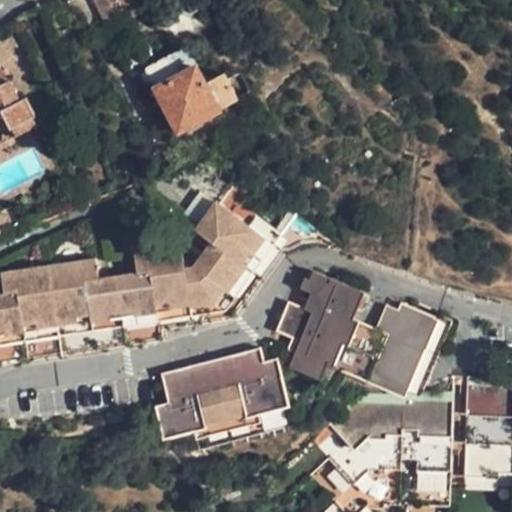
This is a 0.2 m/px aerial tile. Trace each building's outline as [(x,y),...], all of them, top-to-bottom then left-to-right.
[(142,1),(141,0),(96,0),(110,26),(131,15),(128,8),(142,1)] [(237,99),(228,82),(217,86),(214,81),(206,85),(196,68),(181,76),(171,56),(146,70),(178,131),(218,112),(217,109),(237,99)] [(0,115),(1,117),(6,127),(32,114),(23,95),(15,99),(4,77),(0,78),(0,115)] [(32,114),(6,127),(9,135),(36,123),(32,114)] [(217,170),(209,150),(164,172),(171,189),(193,180),(198,189),(216,182),(212,173),(217,170)] [(158,345),(235,334),(252,310),(290,255),(219,205),(197,235),(216,249),(199,273),(190,273),(187,252),(135,259),(138,280),(96,286),(94,265),(0,279),(1,299),(0,298),(0,379),(160,355),(158,345)] [(410,311),(407,319),(400,339),(388,335),(363,327),(372,298),(317,280),(311,289),(306,287),(302,297),(313,303),(305,320),(290,312),(278,339),(291,346),(299,351),(293,365),(286,381),(313,396),(321,383),(335,392),(304,438),(321,451),(291,495),(315,511),(416,511),(424,501),(460,505),(462,476),(511,478),(511,384),(469,381),(468,398),(438,394),(459,328),(410,311)] [(400,339),(407,319),(394,315),(388,335),(400,339)] [(299,351),(291,346),(285,361),(293,365),(299,351)] [(282,424),(271,373),(258,375),(257,367),(188,382),(158,389),(163,417),(154,419),(160,454),(202,444),(204,449),(250,439),(248,432),(282,424)]
